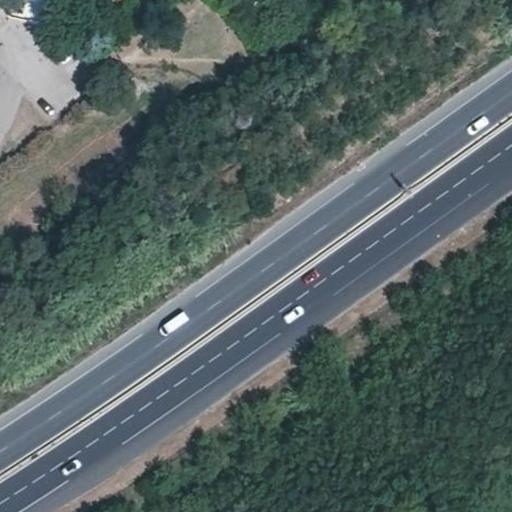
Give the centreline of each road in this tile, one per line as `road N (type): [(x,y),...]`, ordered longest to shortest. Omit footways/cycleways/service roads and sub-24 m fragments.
road 1 (trunk): [(511,86),(0,439)]
road 2 (trunk): [(0,503),(511,158)]
